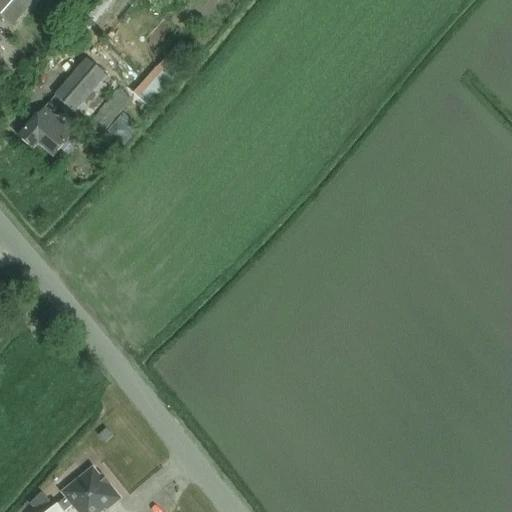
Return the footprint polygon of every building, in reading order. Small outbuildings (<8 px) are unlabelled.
[(0,0),(0,14),(13,25),(35,0),(0,0)] [(118,87),(87,59),(54,97),(86,125),(118,87)] [(104,135),(136,98),(123,87),(91,124),(104,135)] [(70,130),(76,123),(70,118),(69,119),(62,113),(57,119),(45,108),(39,115),(18,138),(34,152),(39,146),(53,159),(75,135),(70,130)] [(133,124),(123,115),(108,133),(123,146),(133,136),(133,124)] [(106,444),(113,437),(106,430),(99,437),(106,444)] [(110,486),(109,488),(93,468),(62,493),(66,499),(58,506),(57,505),(48,511),(65,511),(73,506),(77,511),(102,511),(106,509),(108,511),(121,500),(110,486)] [(42,494),(30,505),(36,511),(39,511),(50,502),(42,494)]
